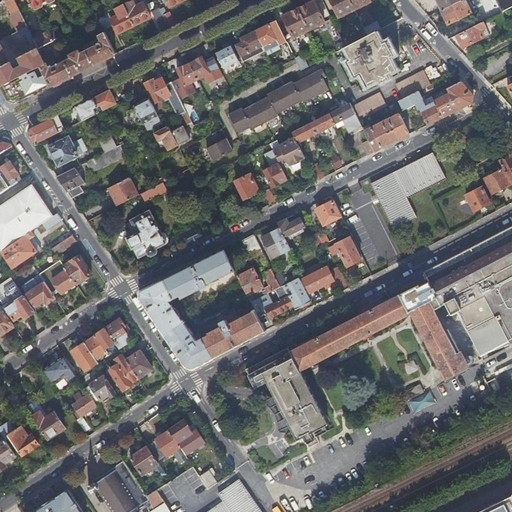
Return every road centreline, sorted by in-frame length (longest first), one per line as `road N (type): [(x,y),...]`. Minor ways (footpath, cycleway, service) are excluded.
road 1 (residential): [(495,100),(122,288)]
road 2 (residential): [(187,384),(511,212)]
road 3 (tertiary): [(10,121),(257,0)]
road 4 (residential): [(0,506),(187,384)]
road 5 (residential): [(10,121),(122,288)]
road 6 (residential): [(122,288),(0,371)]
road 7 (residential): [(495,100),(403,0)]
